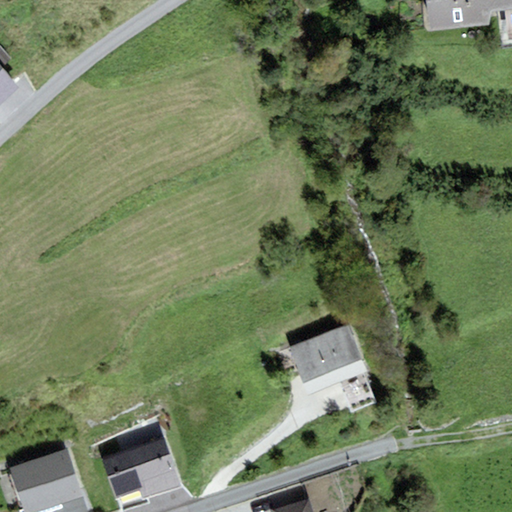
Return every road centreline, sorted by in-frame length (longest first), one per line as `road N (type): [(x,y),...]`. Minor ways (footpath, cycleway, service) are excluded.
road 1 (track): [(171,0),(80,59),(0,133)]
road 2 (residential): [(184,511),(385,445)]
road 3 (track): [(511,428),(385,445)]
